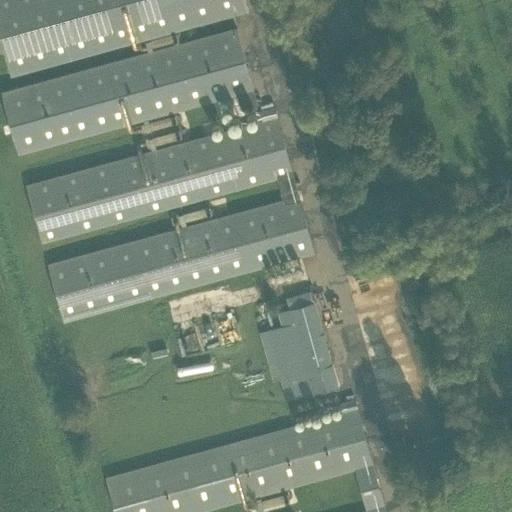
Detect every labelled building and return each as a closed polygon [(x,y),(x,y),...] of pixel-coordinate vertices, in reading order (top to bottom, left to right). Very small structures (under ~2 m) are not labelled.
[(0,0),(0,25),(12,72),(250,6),(247,0),(0,0)] [(238,26),(3,90),(19,153),(237,94),(242,108),(260,104),(238,26)] [(273,106),(259,110),(262,120),(276,116),(273,106)] [(262,120),(25,185),(40,241),(275,177),(282,200),(47,264),(62,320),(314,251),(276,116),(262,120)] [(278,311),(282,326),(267,330),(282,382),(286,380),(291,399),(337,386),(314,301),(278,311)] [(385,511),(384,505),(357,408),(354,397),(339,402),(342,412),(106,477),(115,511),(192,511),(354,468),(365,511),(360,511),(385,511)]
